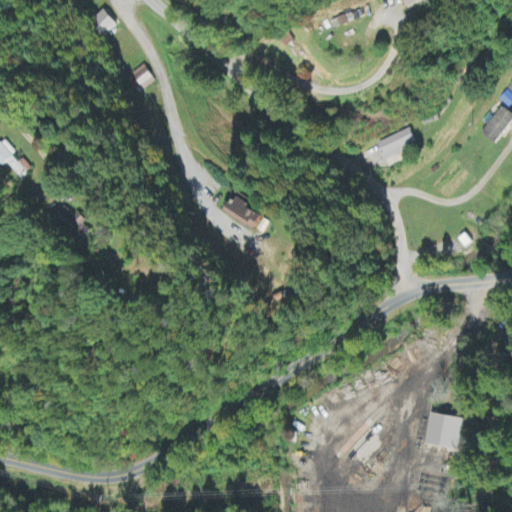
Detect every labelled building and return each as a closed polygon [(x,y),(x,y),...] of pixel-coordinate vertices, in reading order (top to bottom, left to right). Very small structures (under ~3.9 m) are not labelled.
[(426,0),(403,0),(409,10),(426,0)] [(118,26),(104,11),(89,25),(103,40),(118,26)] [(482,134),(496,146),(511,127),(511,114),(504,108),(482,134)] [(378,144),(386,163),(407,154),(405,150),(417,145),(411,130),(378,144)] [(25,160),(22,163),(6,142),(0,146),(0,165),(2,167),(7,163),(22,181),(34,171),(25,160)] [(228,215),(256,233),(266,217),(238,199),(228,215)] [(95,231),(68,207),(57,219),(83,243),(95,231)] [(463,419),(433,417),(430,448),(460,451),(463,419)]
